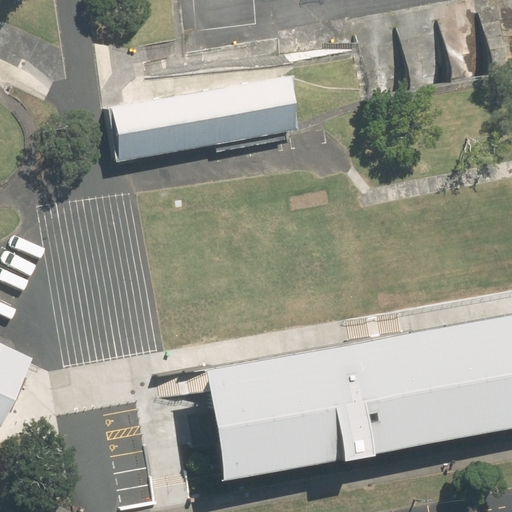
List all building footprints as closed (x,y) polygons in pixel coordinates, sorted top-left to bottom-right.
[(291,74),(106,105),(116,162),(214,146),(215,152),(287,141),(285,132),(300,129),(291,74)] [(278,314),(269,262),(178,278),(187,330),(278,314)] [(511,316),(205,370),(224,480),(511,429),(511,316)] [(0,342),(0,426),(32,358),(0,342)] [(137,442),(118,441),(117,466),(136,466),(137,442)]
